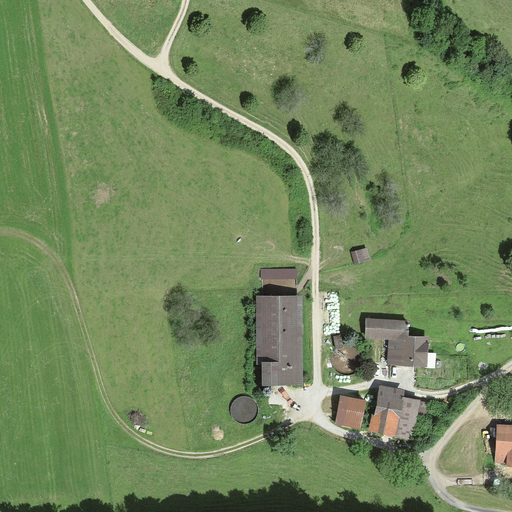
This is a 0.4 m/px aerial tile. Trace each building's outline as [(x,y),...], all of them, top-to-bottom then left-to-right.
[(365,249),(354,251),(355,259),(367,257),(365,249)] [(258,296),(259,378),(296,378),(296,295),(258,296)] [(386,336),(386,361),(422,362),(423,335),(403,335),(404,321),(365,320),(364,335),(386,336)] [(377,385),(368,428),(412,437),(419,400),(397,395),(398,389),(377,385)] [(338,396),(335,423),(357,425),(360,398),(338,396)] [(511,426),(496,426),(495,452),(506,452),(505,465),(511,465),(511,426)]
